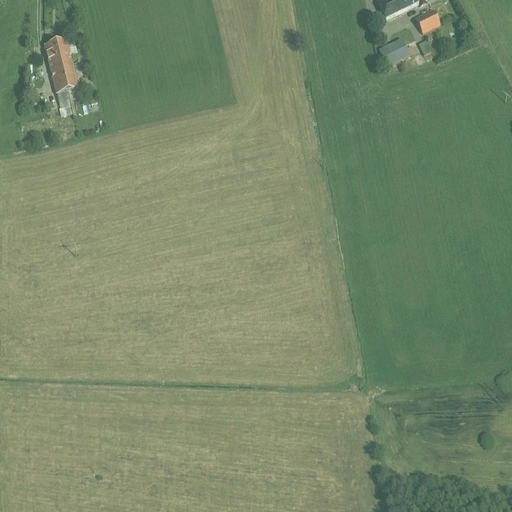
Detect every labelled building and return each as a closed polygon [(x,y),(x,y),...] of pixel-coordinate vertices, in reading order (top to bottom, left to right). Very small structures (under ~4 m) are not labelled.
[(387,0),(378,5),(387,23),(419,7),(419,9),(426,6),(425,4),(428,2),(427,0),(387,0)] [(435,16),(416,25),(421,37),(440,29),(435,16)] [(66,42),(45,47),(57,97),(68,94),(78,92),(66,42)] [(404,43),(378,55),(385,72),(411,60),(404,43)] [(426,47),(419,49),(423,60),(430,56),(426,47)] [(93,87),(86,89),(91,107),(97,105),(93,87)] [(73,115),(68,94),(57,97),(61,111),(59,111),(61,118),(73,115)]
